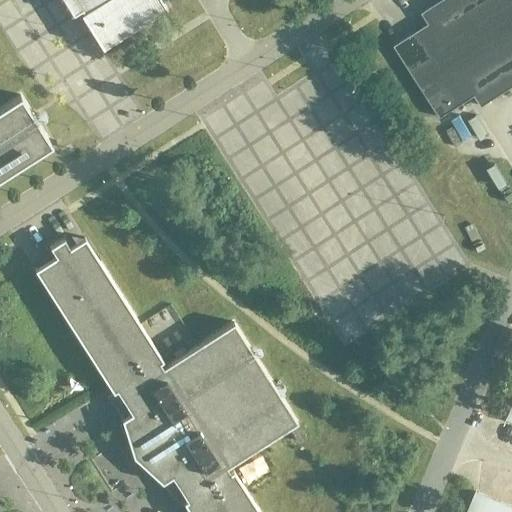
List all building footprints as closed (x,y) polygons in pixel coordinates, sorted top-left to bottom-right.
[(72,0),(101,47),(103,46),(101,44),(164,6),(165,7),(166,7),(162,0),(72,0)] [(511,0),(440,0),(421,12),(428,23),(394,45),(440,117),(474,95),(482,107),(511,87),(511,0)] [(0,177),(51,144),(20,95),(0,107),(0,177)] [(162,360),(100,261),(84,238),(69,247),(63,238),(50,247),(55,256),(34,269),(112,392),(116,390),(130,413),(121,419),(132,457),(162,483),(171,477),(186,500),(183,502),(189,511),(259,511),(233,470),(230,472),(226,467),(297,422),(233,322),(163,367),(159,362),(162,360)] [(511,511),(511,507),(477,492),(468,511),(511,511)]
